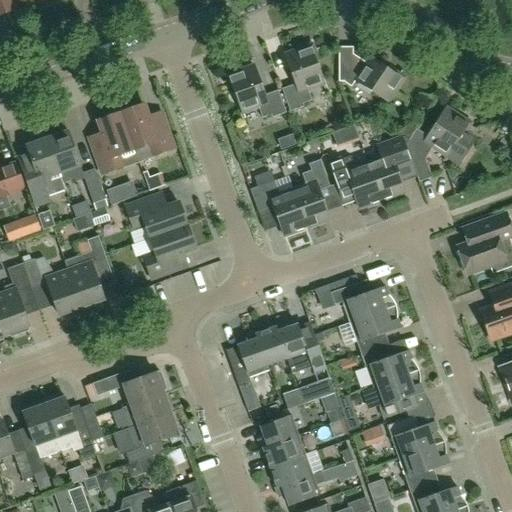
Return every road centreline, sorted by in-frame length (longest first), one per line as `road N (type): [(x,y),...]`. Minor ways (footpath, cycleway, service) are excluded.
road 1 (residential): [(511,508),(411,228)]
road 2 (residential): [(260,284),(167,33)]
road 3 (residential): [(177,315),(245,511)]
road 4 (residential): [(0,382),(63,359),(85,366),(161,338),(177,315)]
road 5 (tertiary): [(0,93),(167,33)]
road 6 (residential): [(260,284),(411,228)]
road 7 (tertiary): [(390,0),(475,59),(511,71)]
